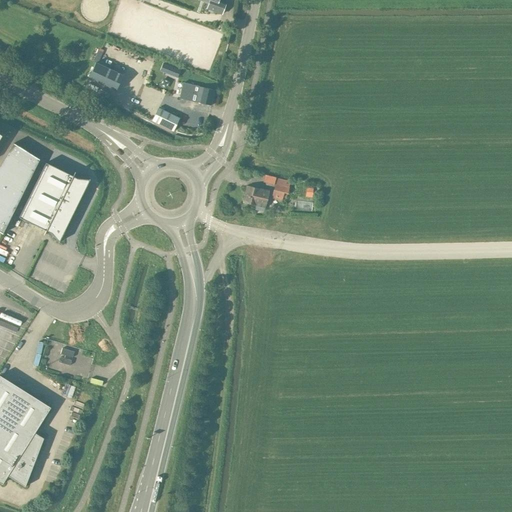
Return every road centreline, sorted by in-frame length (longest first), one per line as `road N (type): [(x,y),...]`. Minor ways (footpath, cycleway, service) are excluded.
road 1 (track): [(511,247),(353,251),(234,235),(194,212)]
road 2 (tertiary): [(151,511),(200,304),(187,220)]
road 3 (tertiary): [(170,225),(190,307),(140,511)]
road 4 (unclassified): [(0,275),(56,310),(85,309),(101,289),(106,233),(144,209)]
road 5 (tertiary): [(194,177),(221,144),(254,0)]
road 6 (tertiary): [(150,173),(98,129),(0,78)]
road 7 (unknown): [(56,310),(26,350),(30,370),(57,400),(41,451)]
